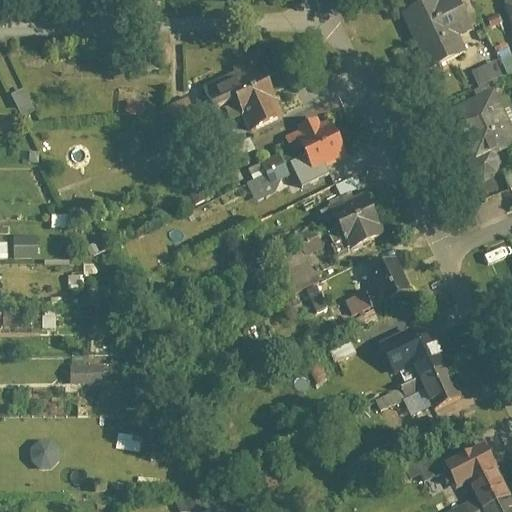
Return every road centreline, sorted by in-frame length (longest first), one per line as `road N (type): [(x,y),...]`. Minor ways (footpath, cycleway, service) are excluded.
road 1 (residential): [(319,1),(511,409)]
road 2 (residential): [(319,1),(282,25),(0,30)]
